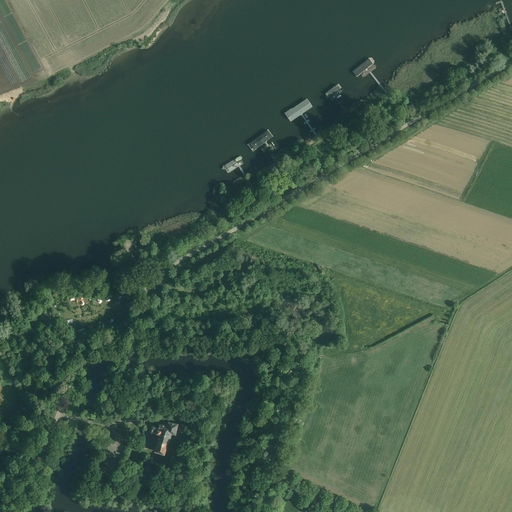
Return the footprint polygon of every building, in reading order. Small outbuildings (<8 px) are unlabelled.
[(366,66),(345,80),(356,94),(376,80),(366,66)] [(334,75),(313,91),(327,111),(347,93),(334,75)] [(305,95),(279,112),(289,126),(316,108),(305,95)] [(268,126),(244,143),(257,160),(280,145),(268,126)] [(243,147),(212,164),(221,178),(251,160),(243,147)] [(150,427),(149,428),(149,430),(150,431),(151,432),(152,432),(154,432),(160,433),(155,451),(165,454),(170,438),(171,439),(172,433),(177,434),(179,423),(169,421),(168,424),(160,423),(160,427),(156,426),(155,426),(155,425),(153,425),(151,425),(150,426),(150,427)]
